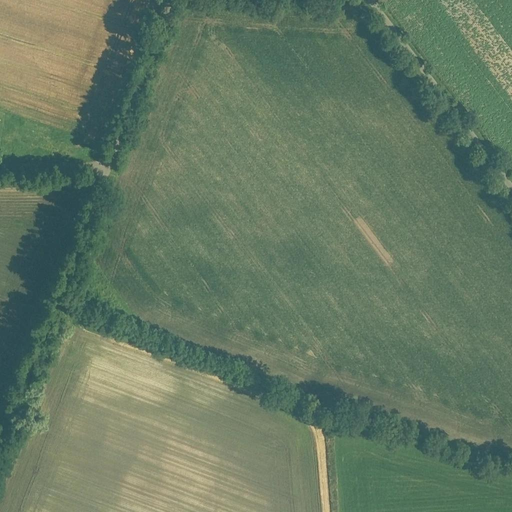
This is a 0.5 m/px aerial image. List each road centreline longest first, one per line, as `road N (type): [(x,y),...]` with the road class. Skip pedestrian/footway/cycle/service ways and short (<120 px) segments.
road 1 (track): [(0,441),(169,0)]
road 2 (residential): [(511,182),(371,0)]
